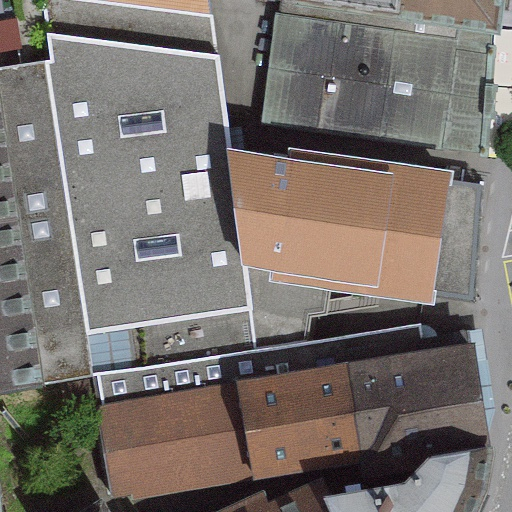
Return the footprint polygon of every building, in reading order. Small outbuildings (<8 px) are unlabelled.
[(214,15),(83,0),(47,0),(50,56),(91,334),(252,307),(214,15)] [(499,0),(288,0),(288,3),(495,30),(499,0)] [(488,156),(495,30),(288,3),(267,124),(488,156)] [(0,391),(97,378),(91,334),(50,56),(0,62),(0,391)] [(478,302),(485,182),(294,156),(287,274),(478,302)] [(490,447),(470,332),(424,340),(421,321),(97,378),(117,493),(252,469),(366,449),(369,468),(411,461),(490,447)] [(469,511),(483,486),(490,447),(411,461),(414,486),(340,505),(328,496),(306,494),(265,511),(104,511),(101,506),(90,511),(469,511)]
